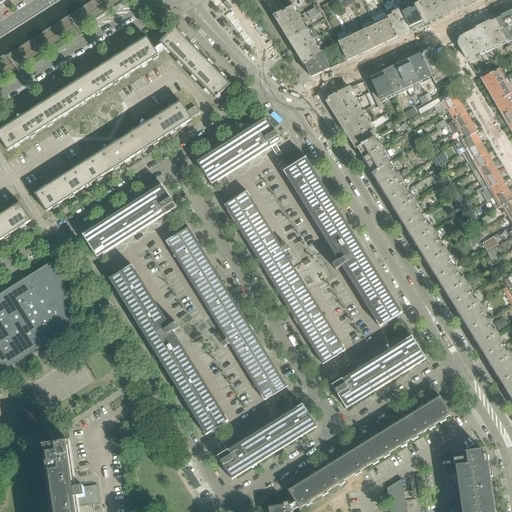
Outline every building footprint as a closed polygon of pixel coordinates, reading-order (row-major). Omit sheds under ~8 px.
[(450,13),(443,0),(420,0),(419,1),(420,3),(415,5),(424,25),(450,13)] [(476,1),(475,0),(443,0),(450,13),(476,1)] [(274,17),(285,11),(282,5),(276,9),(271,11),(274,17)] [(424,25),(415,5),(409,8),(408,6),(396,12),(394,8),(386,12),(388,17),(397,38),(424,25)] [(302,19),(300,17),(298,18),(293,9),(295,8),(295,7),(293,8),(285,11),(274,17),(289,42),(308,30),(308,29),(305,30),(300,21),(302,19)] [(314,9),(307,13),(310,19),(317,15),(316,12),(314,10),(314,9)] [(397,38),(388,17),(386,18),(384,13),(372,19),(375,23),(374,24),(372,25),(371,22),(363,26),(364,28),(362,29),(372,50),(384,44),(397,38)] [(511,38),(511,21),(508,14),(503,17),(503,18),(490,24),(489,23),(483,26),(493,47),(511,38)] [(493,47),(483,26),(477,29),(478,30),(464,37),(461,39),(459,44),(460,46),(459,46),(468,62),(475,58),(474,56),(493,47)] [(202,56),(189,43),(175,29),(168,36),(161,44),(165,49),(187,71),(202,56)] [(321,55),(319,52),(321,50),(320,49),(318,50),(314,44),(316,43),(314,39),(318,37),(313,29),(309,31),(308,30),(289,42),(304,65),(321,55)] [(372,50),(362,29),(361,30),(362,32),(351,37),(350,35),(349,35),(347,36),(345,32),(337,36),(339,40),(338,41),(340,45),(347,61),(359,56),(372,50)] [(165,49),(161,44),(168,36),(166,34),(151,44),(157,54),(165,49)] [(135,71),(158,56),(157,54),(151,44),(147,38),(124,53),(135,71)] [(346,62),(340,51),(334,54),(340,65),(346,62)] [(107,89),(129,75),(135,71),(124,53),(96,71),(107,89)] [(447,77),(436,57),(435,58),(434,55),(428,53),(424,55),(424,54),(422,55),(420,56),(431,77),(434,83),(447,77)] [(329,70),(322,55),(321,55),(304,65),(304,66),(306,65),(310,76),(313,77),(329,70)] [(230,85),(216,71),(202,56),(187,71),(215,100),(217,99),(218,100),(221,97),(219,96),(230,85)] [(431,77),(420,56),(396,67),(406,89),(431,77)] [(502,67),(497,60),(491,63),(495,71),(502,67)] [(491,73),(488,68),(486,64),(483,66),(485,70),(478,75),(481,80),(482,79),(491,73)] [(382,100),(406,89),(396,67),(371,79),(372,81),(374,84),(375,86),(376,89),(377,91),(378,93),(379,96),(381,98),(382,100)] [(506,82),(498,70),(492,74),(491,73),(482,79),(482,80),(482,81),(484,84),(485,85),(489,92),(506,82)] [(74,110),(96,96),(107,89),(96,71),(63,92),(74,110)] [(511,94),(511,93),(506,82),(489,92),(493,98),(493,100),(494,103),(496,103),(496,104),(511,94)] [(341,125),(362,113),(352,97),(354,96),(350,89),(336,95),(328,100),(327,101),(327,102),(341,125)] [(41,131),(63,117),(74,110),(63,92),(30,113),(41,131)] [(374,105),(369,94),(366,95),(371,107),(374,105)] [(511,94),(496,104),(496,106),(498,109),(499,109),(503,116),(511,110),(511,94)] [(446,112),(461,104),(458,101),(459,100),(456,96),(455,95),(453,96),(450,98),(448,99),(446,100),(443,102),(441,103),(444,109),(441,110),(442,111),(438,114),(440,117),(447,113),(446,112)] [(425,96),(419,99),(422,105),(428,102),(425,96)] [(191,119),(187,112),(181,102),(153,120),(164,138),(192,120),(191,119)] [(466,114),(464,110),(462,105),(461,106),(461,104),(446,112),(447,113),(452,122),(466,114)] [(199,114),(195,107),(187,112),(191,119),(199,114)] [(418,115),(414,107),(404,112),(408,120),(418,115)] [(511,127),(511,110),(503,116),(507,123),(507,124),(508,127),(510,128),(511,127)] [(0,139),(8,152),(30,138),(41,131),(30,113),(0,131),(0,139)] [(377,137),(362,113),(341,125),(356,150),(357,149),(375,138),(376,138),(377,137)] [(472,123),(469,120),(470,119),(467,115),(466,114),(452,122),(452,123),(447,125),(453,135),(457,132),(472,123)] [(164,138),(153,120),(125,138),(136,156),(164,138)] [(441,129),(447,125),(444,120),(438,124),(435,126),(438,130),(441,129)] [(212,185),(269,149),(271,148),(271,149),(282,142),(268,121),(199,165),(212,185)] [(477,133),(475,129),(473,124),(472,125),(472,123),(457,132),(463,141),(475,134),(477,133)] [(425,138),(420,129),(417,131),(422,139),(425,138)] [(463,154),(481,143),(479,139),(477,135),(476,135),(475,134),(463,141),(461,142),(464,146),(460,149),(463,154)] [(136,156),(125,138),(97,156),(108,174),(136,156)] [(390,162),(384,154),(386,152),(380,143),(379,144),(376,138),(375,138),(357,149),(363,159),(366,165),(367,164),(372,173),(390,162)] [(468,163),(486,153),(484,149),(485,149),(482,144),(481,144),(481,143),(463,154),(468,163)] [(436,153),(433,147),(427,151),(430,157),(436,153)] [(473,173),(492,162),(489,158),(490,158),(487,154),(486,153),(468,163),(468,164),(473,173)] [(108,174),(97,156),(69,174),(80,191),(108,174)] [(441,163),(437,156),(432,159),(436,166),(441,163)] [(400,315),(342,221),(304,160),(283,172),(339,261),(332,265),(336,271),(342,267),(380,328),(400,315)] [(405,183),(402,179),(399,174),(397,175),(391,165),(391,164),(390,162),(372,173),(373,174),(373,175),(379,186),(382,191),(383,191),(389,201),(406,190),(403,185),(405,183)] [(479,182),(497,172),(495,168),(493,163),(492,163),(492,162),(473,173),(479,182)] [(446,173),(442,166),(437,169),(441,176),(446,173)] [(488,190),(503,181),(500,177),(501,177),(498,173),(497,172),(479,182),(482,188),(476,192),(478,195),(484,192),(488,190)] [(80,191),(69,174),(35,195),(46,213),(80,191)] [(453,185),(447,176),(443,178),(449,188),(453,185)] [(508,191),(506,187),(506,186),(504,182),(503,182),(503,181),(488,190),(484,192),(487,198),(482,201),(484,204),(494,199),(508,191)] [(458,195),(455,188),(457,187),(456,184),(453,185),(449,188),(454,197),(458,195)] [(97,258),(166,215),(171,223),(175,221),(170,213),(177,209),(163,188),(84,238),(97,258)] [(423,217),(416,206),(418,205),(412,195),(410,197),(406,190),(389,201),(395,212),(398,217),(399,217),(405,227),(423,217)] [(511,200),(511,197),(511,196),(509,191),(509,192),(508,191),(494,199),(496,203),(493,205),(495,209),(491,211),(492,212),(496,210),(499,208),(501,207),(511,200)] [(345,351),(285,253),(290,249),(288,246),(282,249),(247,192),(224,206),(323,365),(345,351)] [(458,206),(466,202),(464,198),(456,202),(458,206)] [(511,213),(511,200),(501,207),(506,217),(511,213)] [(0,241),(32,221),(20,204),(0,216),(0,241)] [(478,221),(473,213),(466,218),(471,225),(478,221)] [(439,243),(435,237),(437,236),(431,226),(429,227),(423,217),(405,227),(411,238),(414,243),(415,243),(421,253),(439,243)] [(484,229),(479,220),(471,225),(476,234),(484,229)] [(287,387),(237,306),(189,228),(166,242),(205,304),(227,341),(222,344),(224,348),(229,344),(264,401),(287,387)] [(455,269),(448,258),(450,257),(444,247),(442,249),(439,243),(421,253),(428,264),(427,264),(430,269),(431,269),(437,279),(455,269)] [(499,259),(494,249),(489,252),(495,261),(499,259)] [(228,421),(181,344),(173,332),(180,328),(176,323),(170,327),(132,266),(112,279),(208,434),(228,421)] [(471,294),(467,289),(469,287),(463,278),(461,279),(455,269),(437,279),(444,289),(443,290),(447,295),(453,305),(471,294)] [(0,371),(3,370),(13,363),(50,340),(48,338),(58,331),(58,327),(67,326),(73,325),(71,310),(66,296),(61,283),(53,270),(7,299),(4,295),(0,298),(0,371)] [(487,321),(481,310),(482,309),(476,299),(475,300),(471,294),(453,305),(460,316),(459,316),(463,321),(470,331),(487,321)] [(503,346),(499,341),(501,339),(495,330),(493,331),(487,321),(470,331),(476,341),(475,342),(479,347),(485,356),(503,346)] [(368,393),(406,369),(405,367),(411,363),(412,365),(424,358),(412,337),(393,349),(342,380),(337,372),(333,374),(338,382),(332,386),(345,407),(362,396),(361,394),(367,391),(368,393)] [(511,376),(511,356),(509,351),(507,352),(503,346),(485,356),(492,367),(492,368),(495,373),(502,383),(511,376)] [(511,376),(502,383),(508,393),(508,394),(511,399),(511,376)] [(451,415),(440,397),(439,398),(434,401),(428,404),(428,405),(423,407),(423,408),(417,411),(412,415),(423,433),(429,429),(434,426),(440,422),(445,419),(451,415)] [(254,464),(297,437),(296,435),(301,431),(303,433),(315,426),(302,405),(228,451),(228,450),(218,457),(231,478),(248,467),(246,465),(252,462),(254,464)] [(423,433),(412,415),(406,418),(400,422),(395,425),(389,429),(383,432),(394,450),(400,446),(406,443),(411,440),(417,436),(423,433)] [(394,450),(383,432),(378,436),(372,439),(367,442),(367,443),(361,446),(355,450),(366,468),(372,464),(378,461),(383,457),(389,454),(394,450)] [(94,511),(93,504),(93,502),(94,502),(95,501),(95,499),(94,498),(93,498),(92,498),(91,488),(84,489),(84,487),(77,488),(70,442),(43,446),(50,494),(53,493),(54,499),(54,500),(51,500),(52,511),(94,511)] [(360,471),(366,468),(355,450),(349,453),(344,457),(338,460),(334,463),(333,463),(328,467),(322,470),(333,488),(339,485),(344,481),(355,475),(360,471)] [(495,511),(490,478),(492,478),(492,470),(489,471),(487,455),(483,456),(482,450),(466,452),(467,458),(454,460),(456,475),(454,476),(455,483),(457,483),(461,511),(406,511),(402,480),(387,489),(390,511),(495,511)] [(327,492),(333,488),(322,470),(316,474),(310,477),(305,481),(300,484),(295,487),(288,491),(295,503),(298,507),(299,508),(299,509),(306,505),(311,502),(322,495),(327,492)] [(290,511),(298,507),(295,503),(290,506),(289,505),(288,505),(288,503),(284,504),(284,505),(269,508),(269,510),(269,511),(290,511)]
